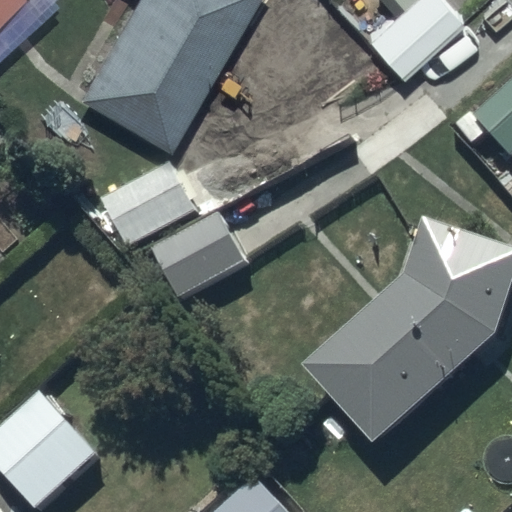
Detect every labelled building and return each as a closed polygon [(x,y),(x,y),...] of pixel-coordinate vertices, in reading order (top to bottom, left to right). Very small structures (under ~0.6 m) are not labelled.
[(0,0),(0,18),(19,0),(0,0)] [(136,0),(79,97),(169,150),(257,0),(136,0)] [(368,40),(404,79),(461,26),(437,0),(394,0),(403,9),(368,40)] [(511,97),(482,124),(476,118),(461,132),(478,152),(490,141),(511,165),(511,97)] [(174,170),(107,211),(137,260),(204,219),(174,170)] [(511,258),(432,231),(411,290),(310,382),(381,460),(505,347),(511,328),(511,258)] [(193,306),(251,273),(227,233),(170,266),(193,306)] [(0,443),(0,474),(32,511),(53,511),(103,469),(46,404),(0,443)] [(229,511),(281,511),(259,486),(229,511)]
